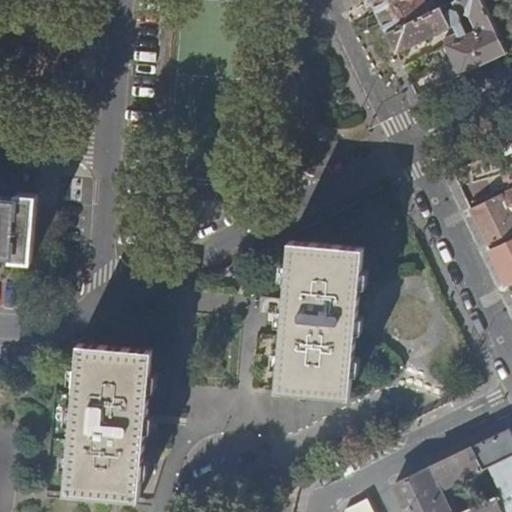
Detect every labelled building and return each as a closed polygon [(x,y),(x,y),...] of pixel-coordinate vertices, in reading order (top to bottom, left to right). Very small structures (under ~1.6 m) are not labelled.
[(0,0),(0,253),(15,254),(15,260),(35,262),(41,193),(21,191),(20,197),(0,195),(0,0)] [(373,0),(381,17),(388,31),(434,10),(430,1),(429,0),(373,0)] [(456,25),(462,37),(449,43),(463,73),(509,52),(484,0),(456,0),(449,3),(452,8),(447,11),(444,5),(441,7),(434,10),(388,31),(397,51),(456,25)] [(441,7),(437,0),(431,0),(430,1),(434,10),(441,7)] [(57,70),(59,50),(59,43),(49,42),(46,78),(56,79),(57,70)] [(79,52),(59,50),(57,70),(77,71),(79,52)] [(511,190),(472,209),(482,229),(489,244),(511,233),(511,190)] [(366,246),(293,238),(278,387),(353,393),(366,246)] [(511,239),(492,249),(500,267),(508,284),(511,282),(511,239)] [(154,350),(80,342),(66,491),(141,498),(154,350)] [(467,474),(511,451),(511,432),(510,429),(501,433),(474,447),(448,460),(421,473),(396,485),(409,511),(446,511),(434,486),(441,483),(442,486),(467,474)] [(511,451),(467,474),(480,502),(496,495),(511,487),(511,451)] [(511,511),(511,487),(496,495),(503,511),(511,511)] [(480,502),(458,511),(503,511),(496,495),(480,502)] [(375,511),(369,499),(348,509),(348,511),(375,511)]
